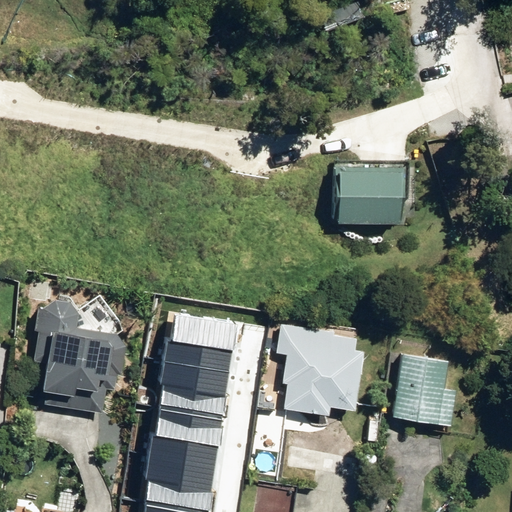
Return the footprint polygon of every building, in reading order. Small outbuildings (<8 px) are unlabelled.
[(165,127),(116,113),(111,131),(159,145),(165,127)] [(403,167),(341,165),(340,223),(402,224),(403,167)] [(50,356),(44,401),(114,410),(124,337),(115,324),(76,319),(78,305),(69,294),(51,292),(39,300),(37,324),(43,324),(39,354),(50,356)] [(236,323),(175,314),(168,363),(229,372),(236,323)] [(287,404),(330,409),(331,401),(357,404),(364,344),(356,343),(358,332),(290,325),(284,379),(290,379),(287,404)] [(391,419),(446,426),(450,392),(440,390),(444,361),(399,355),(391,419)] [(223,416),(229,372),(168,363),(161,407),(223,416)] [(223,416),(161,407),(157,435),(153,459),(215,468),(218,444),(223,416)] [(176,511),(208,511),(215,468),(153,459),(146,507),(176,511)] [(287,495),(295,496),(296,485),(288,484),(287,495)]
